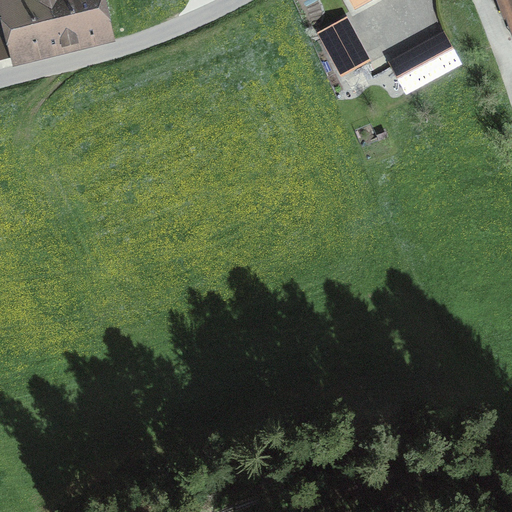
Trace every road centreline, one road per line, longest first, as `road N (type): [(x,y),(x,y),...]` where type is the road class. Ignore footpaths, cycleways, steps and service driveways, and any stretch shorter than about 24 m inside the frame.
road 1 (unclassified): [(0,80),(127,46),(233,0)]
road 2 (track): [(511,490),(377,473),(292,511)]
